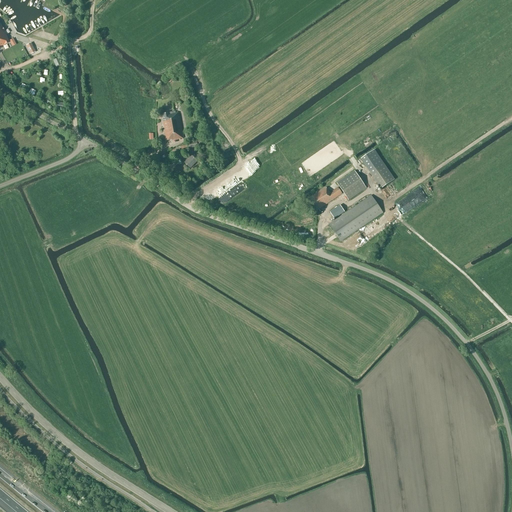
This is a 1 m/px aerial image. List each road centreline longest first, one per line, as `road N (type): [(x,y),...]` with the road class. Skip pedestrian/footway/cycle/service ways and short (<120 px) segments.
road 1 (unclassified): [(511,448),(485,369),(415,295),(375,273),(200,212),(83,140)]
road 2 (tertiary): [(170,511),(63,440),(0,376)]
road 3 (track): [(184,203),(240,161),(192,72)]
road 4 (track): [(395,216),(511,317)]
road 5 (track): [(76,135),(68,51),(87,36),(91,6)]
